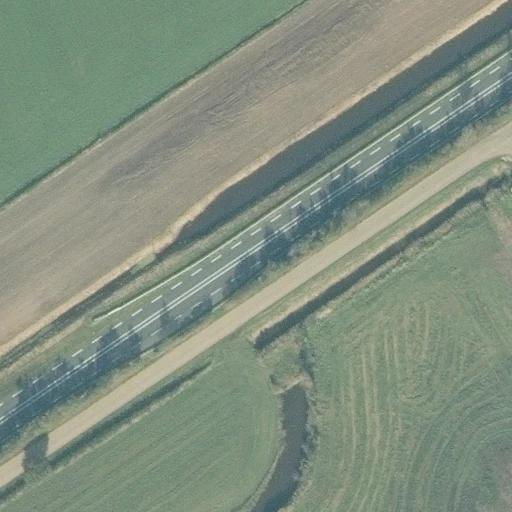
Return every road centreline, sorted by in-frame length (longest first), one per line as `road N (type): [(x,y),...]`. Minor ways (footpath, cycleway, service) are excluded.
road 1 (primary): [(0,424),(511,77)]
road 2 (unclassified): [(0,484),(511,138)]
